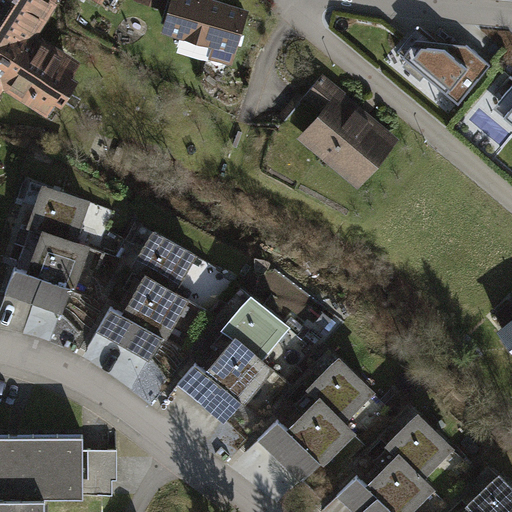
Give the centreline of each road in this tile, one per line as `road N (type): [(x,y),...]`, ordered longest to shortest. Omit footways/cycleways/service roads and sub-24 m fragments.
road 1 (residential): [(274,511),(175,441),(42,364),(0,357)]
road 2 (residential): [(287,0),(511,200)]
